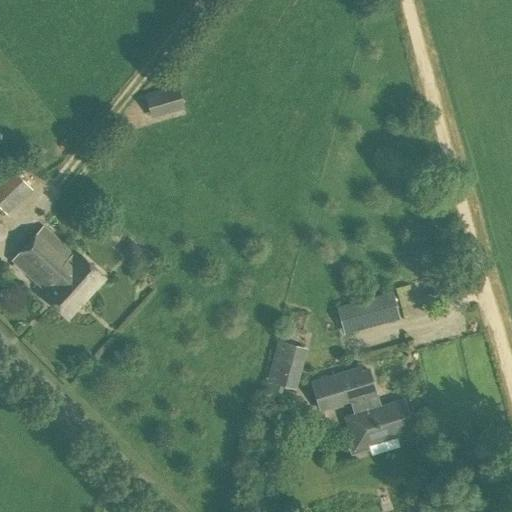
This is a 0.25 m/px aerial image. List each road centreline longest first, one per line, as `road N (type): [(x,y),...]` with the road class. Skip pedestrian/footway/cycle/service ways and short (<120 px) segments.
road 1 (track): [(511,382),(403,0)]
road 2 (unclassified): [(173,511),(0,338)]
road 3 (unknown): [(205,0),(54,187)]
